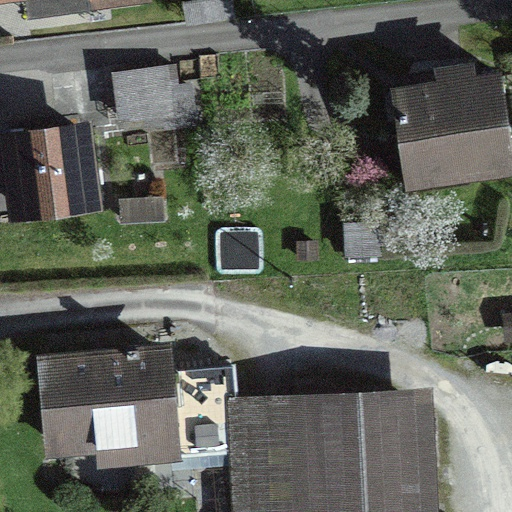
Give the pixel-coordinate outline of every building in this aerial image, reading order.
[(147,10),(145,0),(0,0),(0,9),(72,0),(92,0),(94,17),(147,10)] [(170,71),(112,76),(116,126),(192,120),(189,89),(172,91),(170,71)] [(511,144),(503,83),(400,98),(414,195),(511,180),(511,144)] [(91,136),(3,149),(15,231),(103,218),(91,136)] [(244,477),(240,410),(237,377),(172,382),(171,359),(46,369),(54,470),(102,466),(103,479),(183,472),(184,481),(244,477)] [(431,511),(426,401),(240,410),(244,477),(245,511),(431,511)]
